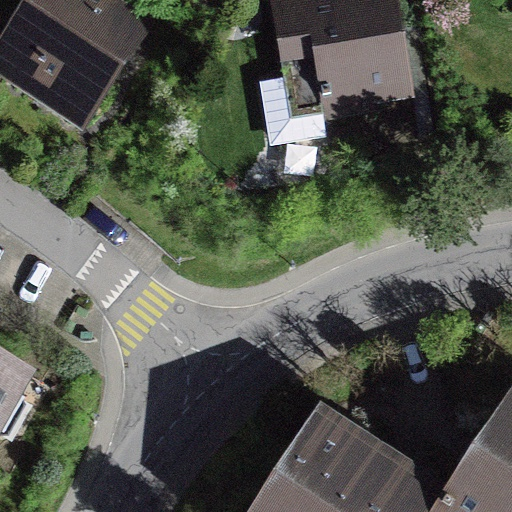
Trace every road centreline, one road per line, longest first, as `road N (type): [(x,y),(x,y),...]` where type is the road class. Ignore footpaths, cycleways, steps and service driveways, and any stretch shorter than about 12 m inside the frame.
road 1 (residential): [(211,370),(355,291),(511,252)]
road 2 (residential): [(0,199),(211,370)]
road 3 (residential): [(116,511),(138,465),(211,370)]
